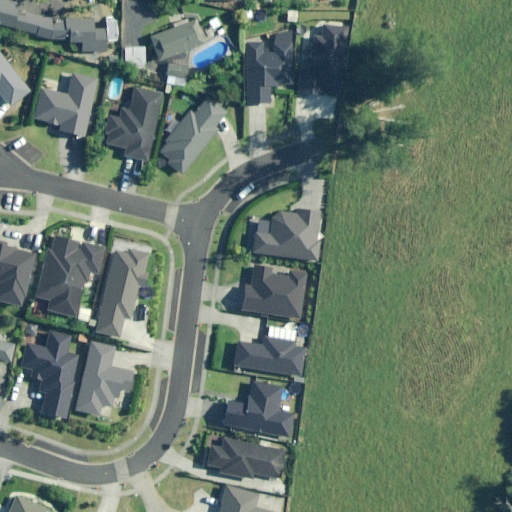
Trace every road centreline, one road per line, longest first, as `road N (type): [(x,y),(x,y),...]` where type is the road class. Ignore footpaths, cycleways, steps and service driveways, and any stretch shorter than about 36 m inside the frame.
road 1 (residential): [(186,230),(162,418),(138,460),(113,477),(81,475),(0,447)]
road 2 (residential): [(186,230),(0,178)]
road 3 (residential): [(319,151),(259,167),(219,192),(186,230)]
